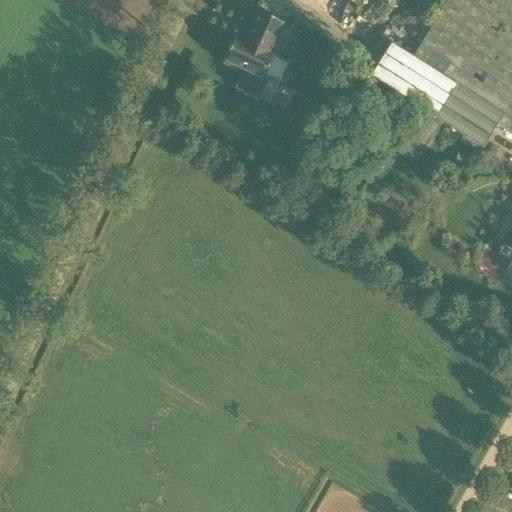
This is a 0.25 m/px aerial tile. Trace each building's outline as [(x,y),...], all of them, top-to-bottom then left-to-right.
[(511,0),(450,0),(413,59),(391,46),(370,78),(435,119),(453,90),(457,93),(460,89),(503,116),(497,127),(511,136),(511,0)] [(236,38),(224,63),(243,72),(235,91),(258,102),(267,83),(262,81),(274,56),(271,54),(284,25),(259,13),(245,42),(236,38)] [(453,90),(435,119),(482,149),(497,127),(503,116),(460,89),(457,93),(453,90)] [(422,116),(402,152),(416,159),(435,124),(422,116)] [(457,153),(454,169),(467,171),(470,155),(457,153)] [(511,229),(503,245),(511,249),(511,229)]
